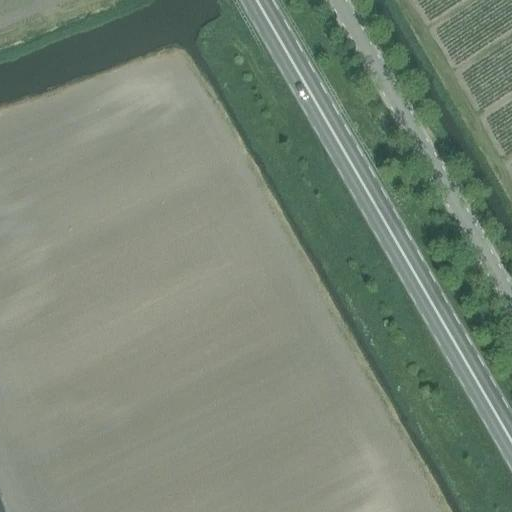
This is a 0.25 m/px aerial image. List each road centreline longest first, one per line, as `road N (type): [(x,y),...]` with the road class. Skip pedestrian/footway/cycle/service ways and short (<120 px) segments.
road 1 (primary): [(511,439),(261,0)]
road 2 (unclassified): [(511,293),(339,0)]
